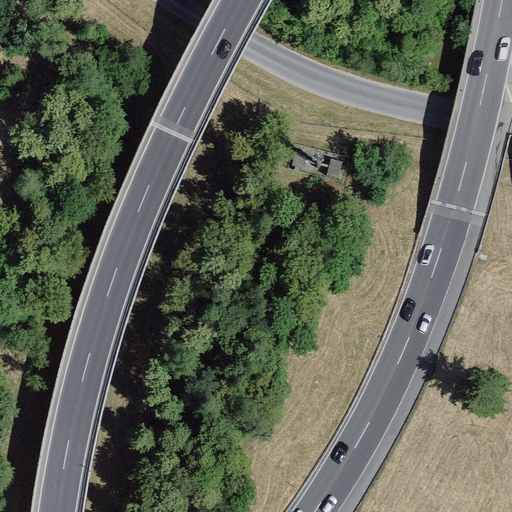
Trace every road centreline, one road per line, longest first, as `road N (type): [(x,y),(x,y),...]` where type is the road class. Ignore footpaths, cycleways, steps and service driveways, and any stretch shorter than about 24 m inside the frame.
road 1 (motorway): [(315,511),(362,435),(431,279),(503,0)]
road 2 (motorway): [(241,0),(173,133),(112,282),(57,511)]
road 3 (unclassified): [(181,0),(326,82),(511,129)]
